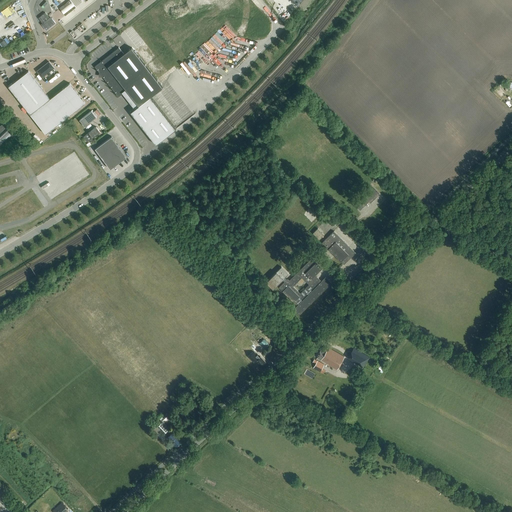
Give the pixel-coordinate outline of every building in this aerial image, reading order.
[(59,9),(65,16),(76,8),(70,0),(59,9)] [(246,0),(194,0),(134,46),(164,85),(244,21),(256,37),(268,28),(246,0)] [(42,26),(46,31),(55,23),(52,19),(42,26)] [(100,73),(99,76),(102,77),(118,97),(126,90),(139,106),(131,112),(156,145),(176,129),(150,96),(162,87),(131,48),(124,54),(119,48),(95,67),(100,73)] [(42,77),(54,68),(49,62),(37,71),(42,77)] [(8,87),(46,134),(85,103),(70,83),(50,99),(29,71),(8,87)] [(79,121),(85,127),(97,118),(91,111),(79,121)] [(0,125),(0,132),(9,125),(5,121),(0,125)] [(96,127),(83,137),(87,142),(100,132),(96,127)] [(95,149),(110,169),(127,157),(111,137),(95,149)] [(383,174),(377,178),(381,183),(386,178),(383,174)] [(44,186),(52,199),(73,185),(69,178),(66,179),(64,176),(57,181),(56,178),(52,181),(51,179),(48,181),(50,183),(44,186)] [(356,206),(360,210),(369,201),(371,203),(379,195),(373,189),(356,206)] [(346,219),(337,210),(334,213),(343,222),(346,219)] [(313,233),(319,240),(324,235),(318,228),(313,233)] [(328,249),(329,250),(328,250),(330,252),(331,252),(341,262),(344,265),(356,253),(334,231),(322,243),(328,249)] [(316,261),(316,262),(312,258),(301,269),(289,281),(288,279),(287,280),(285,278),(289,274),(282,267),(266,283),(273,289),(283,280),(285,282),(279,288),(283,291),(294,302),(297,306),(293,310),(299,315),(321,294),(323,292),(323,291),(331,283),(326,277),(321,281),(315,275),(322,268),(316,261)] [(260,343),(265,349),(271,343),(265,338),(260,343)] [(249,344),(256,352),(262,346),(258,342),(256,344),(252,341),(249,344)] [(328,364),(328,365),(337,370),(344,357),(328,348),(326,352),(321,349),(317,356),(318,356),(317,358),(328,364)] [(348,358),(364,367),(369,358),(369,357),(354,348),(348,358)] [(256,361),(261,367),(262,366),(264,365),(263,365),(266,362),(260,356),(260,357),(258,355),(257,355),(257,354),(254,357),(255,357),(255,358),(257,360),(256,361)] [(313,368),(320,372),(324,365),(317,361),(314,359),(313,362),(316,364),(313,368)] [(160,430),(164,434),(169,429),(163,422),(157,427),(160,430)] [(167,438),(176,447),(182,442),(173,433),(167,438)] [(53,511),(54,511),(66,511),(69,510),(62,502),(53,511)]
